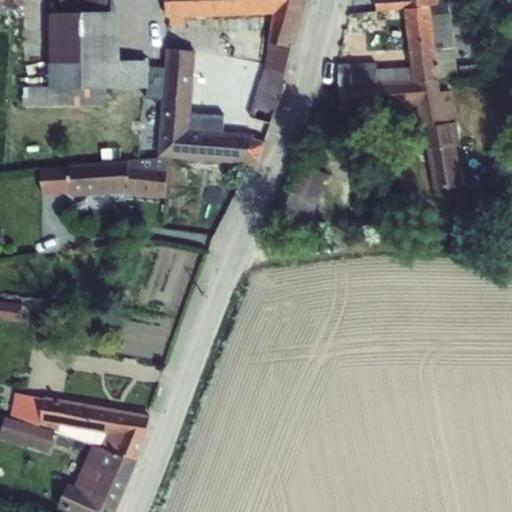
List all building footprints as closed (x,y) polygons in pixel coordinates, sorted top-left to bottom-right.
[(21,87),(21,107),(105,106),(105,88),(148,89),(148,61),(120,61),(119,12),(108,12),(107,0),(58,0),(59,14),(48,14),(48,87),(21,87)] [(164,0),(166,19),(168,18),(169,28),(185,27),(185,18),(271,15),(264,69),(258,86),(255,86),(251,100),(248,99),(246,107),(251,109),(248,117),(269,124),(283,84),(281,83),(304,0),(164,0)] [(374,0),(375,12),(404,9),(430,7),(439,6),(439,4),(449,3),(468,1),(467,0),(374,0)] [(511,0),(484,0),(485,10),(511,7),(511,0)] [(430,7),(404,9),(411,68),(412,82),(439,78),(457,77),(454,50),(449,3),(439,4),(439,6),(430,7)] [(154,66),(151,100),(161,100),(157,158),(258,165),(245,134),(222,132),(224,115),(190,112),(196,52),(165,49),(164,67),(154,66)] [(412,82),(411,68),(376,70),(376,63),(337,65),(337,111),(416,106),(412,82)] [(412,82),(416,106),(423,150),(426,150),(455,144),(458,143),(450,92),(440,93),(439,78),(412,82)] [(455,144),(426,150),(433,191),(462,186),(455,144)] [(69,167),(40,168),(40,195),(70,193),(70,198),(124,194),(124,195),(164,198),(167,159),(69,165),(69,167)] [(303,165),(277,221),(304,232),(329,177),(322,173),(325,167),(311,161),(308,167),(303,165)] [(0,302),(0,322),(14,324),(17,304),(0,302)] [(14,392),(8,418),(25,423),(54,432),(91,445),(100,449),(135,460),(145,438),(148,416),(44,398),(43,399),(14,392)] [(54,432),(25,423),(19,444),(48,453),(54,432)] [(100,449),(91,445),(74,486),(67,483),(56,510),(61,511),(113,511),(136,461),(135,460),(100,449)]
